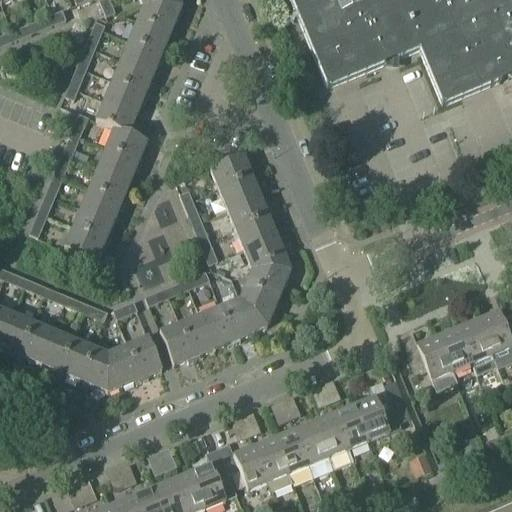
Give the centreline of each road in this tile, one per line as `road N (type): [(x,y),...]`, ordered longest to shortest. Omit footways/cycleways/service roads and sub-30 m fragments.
road 1 (residential): [(0,500),(368,350),(338,279)]
road 2 (residential): [(338,279),(511,205)]
road 3 (residential): [(275,136),(204,113),(235,32)]
road 4 (residential): [(338,279),(275,136)]
